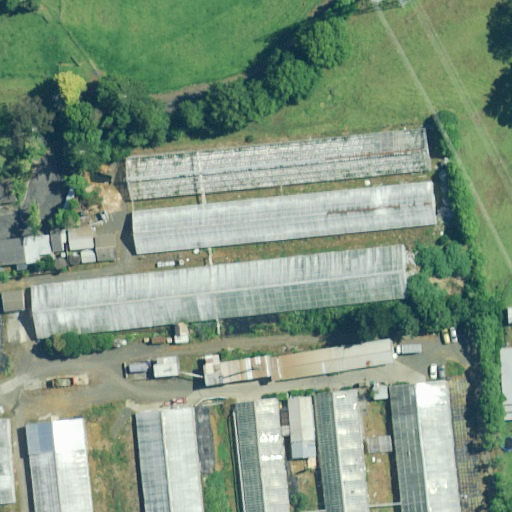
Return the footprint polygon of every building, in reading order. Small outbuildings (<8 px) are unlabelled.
[(428,113),(125,142),(129,190),(433,160),(428,113)] [(431,169),(133,201),(137,246),(436,214),(431,169)] [(453,169),(440,170),(446,220),(459,218),(453,169)] [(0,203),(13,202),(11,177),(0,177),(0,203)] [(119,261),(118,234),(92,236),(92,226),(68,227),(69,231),(70,250),(82,250),(83,263),(119,261)] [(51,252),(70,250),(69,231),(50,232),(51,252)] [(406,236),(29,276),(35,330),(412,290),(406,236)] [(38,237),(0,240),(0,266),(41,262),(38,237)] [(23,289),(2,291),(4,311),(25,308),(23,289)] [(220,353),(206,355),(207,364),(205,364),(208,385),(271,376),(272,381),(394,365),(391,339),(221,362),(220,353)] [(511,344),(500,345),(504,420),(511,419),(511,344)] [(179,374),(178,362),(154,365),(155,376),(179,374)] [(455,511),(442,370),(384,376),(396,511),(455,511)] [(362,511),(349,383),(307,387),(319,511),(362,511)] [(228,390),(239,511),(284,511),(273,386),(228,390)] [(196,511),(188,401),(134,405),(143,511),(196,511)] [(3,404),(0,404),(0,490),(9,489),(3,404)] [(25,424),(32,511),(90,511),(82,419),(25,424)] [(10,511),(10,502),(0,502),(0,511),(10,511)]
